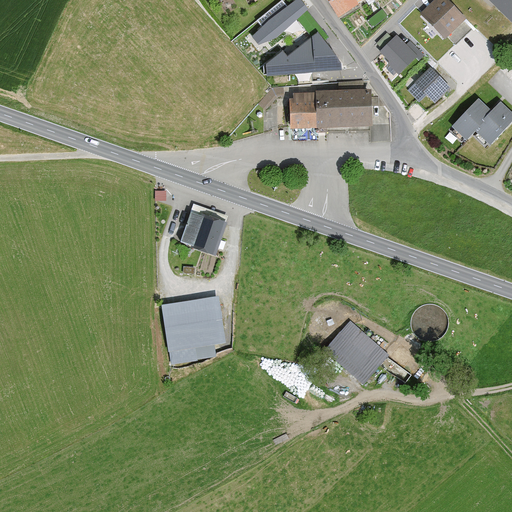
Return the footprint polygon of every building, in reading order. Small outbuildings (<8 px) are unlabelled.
[(333,0),(341,11),(356,0),(333,0)] [(443,0),(438,0),(422,16),(445,40),(464,22),(443,0)] [(511,25),(511,0),(486,0),(511,25)] [(270,23),(254,39),(260,46),(276,39),(307,12),(299,3),(270,23)] [(340,65),(318,33),(287,58),(282,53),(267,65),(268,75),(340,70),(340,65)] [(416,59),(396,40),(381,55),(391,65),(389,67),(399,76),(416,59)] [(430,67),(407,89),(419,102),(427,95),(435,103),(451,87),(430,67)] [(370,95),(295,97),(295,103),(291,104),(291,132),(371,129),(370,95)] [(478,104),(454,129),(467,141),(476,132),(490,145),(511,122),(511,119),(500,108),(491,117),(478,104)] [(166,193),(156,193),(156,202),(166,202),(166,193)] [(182,244),(213,256),(226,220),(194,209),(182,244)] [(160,308),(166,356),(224,348),(218,300),(160,308)] [(329,361),(362,384),(386,349),(353,326),(329,361)]
